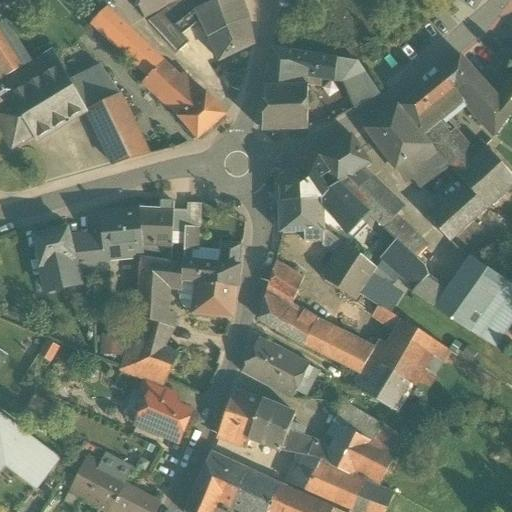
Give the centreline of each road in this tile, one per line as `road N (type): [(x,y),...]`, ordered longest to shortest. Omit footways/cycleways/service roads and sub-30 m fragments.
road 1 (residential): [(244,185),(259,207),(258,275),(175,511)]
road 2 (residential): [(255,157),(308,147),(387,102),(504,0)]
road 3 (residential): [(0,217),(215,166)]
road 4 (residential): [(270,0),(240,145)]
